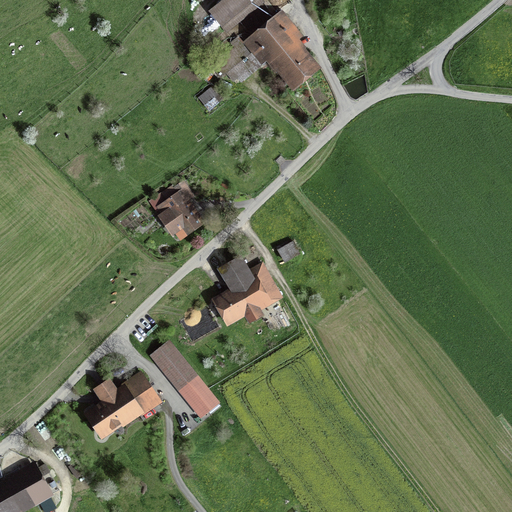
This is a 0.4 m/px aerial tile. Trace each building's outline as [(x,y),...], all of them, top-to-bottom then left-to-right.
[(223,25),(253,0),(225,0),(212,11),(223,25)] [(295,84),(315,67),(294,43),(300,38),(284,19),(287,16),(283,12),(255,36),(295,84)] [(223,77),(253,54),(246,44),(216,67),(223,77)] [(208,107),(220,97),(212,88),(200,98),(208,107)] [(280,165),(285,160),(281,156),(276,161),(280,165)] [(182,234),(203,220),(178,182),(167,190),(172,198),(163,204),(166,208),(166,209),(182,234)] [(285,262),(300,253),(293,241),(278,249),(285,262)] [(253,281),(241,259),(221,270),(234,292),(218,301),(229,319),(244,310),(250,322),(262,315),(255,304),(268,297),(258,278),(253,281)] [(201,413),(217,401),(170,342),(154,355),(201,413)] [(142,412),(161,399),(140,370),(122,383),(124,387),(106,399),(121,420),(139,408),(142,412)] [(103,433),(121,420),(106,399),(88,412),(103,433)] [(3,511),(50,487),(39,467),(21,477),(19,472),(11,477),(13,481),(0,488),(0,511),(3,511)]
